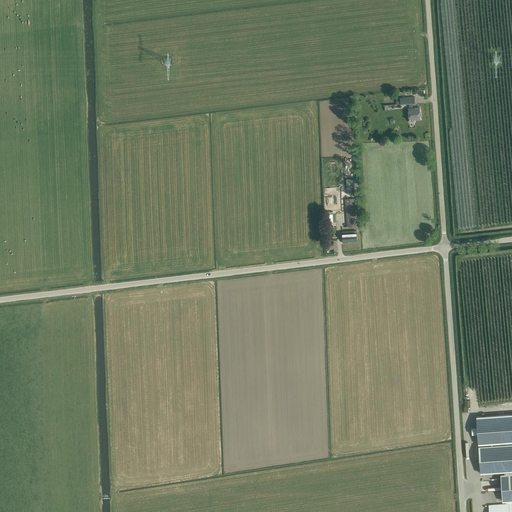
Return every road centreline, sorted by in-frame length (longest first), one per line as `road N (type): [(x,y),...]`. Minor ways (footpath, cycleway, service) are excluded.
road 1 (unclassified): [(0,299),(444,247)]
road 2 (unclassified): [(463,511),(444,247)]
road 3 (unclassified): [(444,247),(428,0)]
